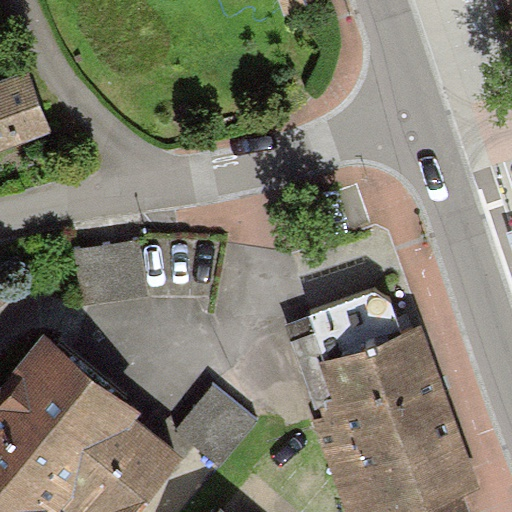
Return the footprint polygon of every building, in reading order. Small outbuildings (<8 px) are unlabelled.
[(34,77),(0,89),(0,138),(50,120),(34,77)] [(141,236),(76,246),(84,305),(150,295),(141,236)] [(342,395),(346,416),(436,388),(416,326),(402,332),(394,299),(377,284),(310,307),(318,328),(297,339),(317,397),(342,395)] [(130,511),(176,458),(48,346),(9,393),(81,452),(55,487),(80,506),(74,511),(130,511)] [(261,419),(215,381),(177,427),(224,465),(261,419)] [(321,424),(351,511),(467,511),(456,489),(474,484),(436,388),(346,416),(321,424)] [(81,452),(9,393),(0,402),(0,511),(33,511),(55,487),(81,452)]
